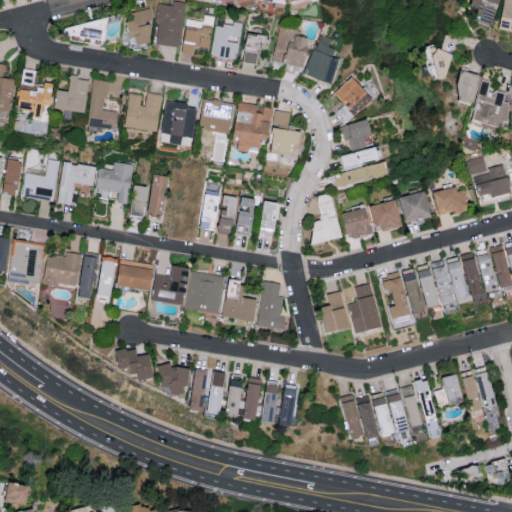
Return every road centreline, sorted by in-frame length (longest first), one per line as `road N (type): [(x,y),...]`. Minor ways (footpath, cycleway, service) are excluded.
road 1 (residential): [(317,367),(289,232),(325,145),(317,113),(301,101),(49,53),(28,19)]
road 2 (residential): [(0,223),(334,272),(511,225)]
road 3 (secondary): [(0,376),(158,463),(364,511)]
road 4 (residential): [(317,367),(367,373),(511,333)]
road 5 (residential): [(133,336),(317,367)]
road 6 (secondary): [(497,511),(316,477)]
road 7 (secondary): [(231,459),(96,408)]
